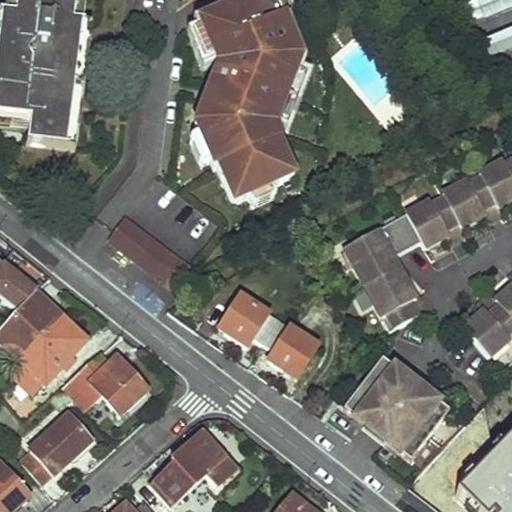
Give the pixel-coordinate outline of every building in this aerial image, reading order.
[(86,0),(4,0),(2,21),(0,20),(0,129),(25,133),(23,155),(73,161),(90,32),(82,31),(86,0)] [(268,0),(258,0),(193,28),(197,37),(209,64),(212,72),(190,130),(193,137),(205,165),(208,170),(211,169),(227,207),(243,200),(245,193),(257,188),(264,190),(287,181),(274,150),(277,148),(271,134),(272,132),(281,108),(291,81),(297,66),(279,24),(269,3),(268,0)] [(275,0),(269,3),(279,24),(287,21),(277,0),(275,0)] [(511,0),(464,0),(477,36),(511,24),(511,0)] [(511,72),(511,27),(480,38),(487,58),(505,52),(511,72)] [(189,40),(200,67),(209,64),(197,37),(189,40)] [(291,81),(281,108),(291,112),(301,85),(291,81)] [(281,108),(272,132),(281,136),(291,112),(281,108)] [(184,141),(196,168),(205,165),(193,137),(184,141)] [(511,158),(340,253),(386,336),(427,313),(419,299),(412,303),(389,261),(417,246),(421,252),(444,240),(448,247),(463,239),(459,232),(481,219),(485,227),(499,218),(495,211),(511,202),(511,158)] [(247,209),(268,200),(264,190),(257,188),(245,193),(243,200),(247,209)] [(122,222),(106,243),(170,292),(186,271),(122,222)] [(1,263),(0,264),(0,302),(15,314),(35,292),(37,290),(2,262),(1,263)] [(511,276),(507,281),(511,287),(493,304),(488,298),(475,308),(480,315),(461,332),(486,361),(511,337),(511,276)] [(0,350),(18,367),(63,318),(35,292),(15,314),(0,329),(0,350)] [(277,327),(239,300),(218,332),(245,350),(252,341),(262,348),(277,327)] [(44,391),(90,342),(63,318),(18,367),(8,378),(31,399),(41,389),(44,391)] [(277,327),(262,348),(273,355),(266,364),(293,384),(315,351),(277,327)] [(143,395),(115,363),(109,368),(98,357),(61,390),(71,402),(83,416),(100,400),(116,418),(143,395)] [(379,363),(340,412),(406,465),(445,415),(379,363)] [(59,413),(71,402),(61,390),(48,402),(59,413)] [(0,439),(4,443),(23,425),(0,402),(0,439)] [(88,444),(66,419),(29,452),(32,455),(20,465),(38,486),(50,475),(51,477),(88,444)] [(215,493),(233,477),(200,439),(169,466),(171,470),(151,490),(169,510),(202,480),(215,493)] [(491,511),(511,490),(511,475),(473,440),(443,473),(484,511),(491,511)] [(0,511),(13,511),(27,500),(0,470),(0,511)] [(304,511),(289,500),(279,511),(304,511)]
